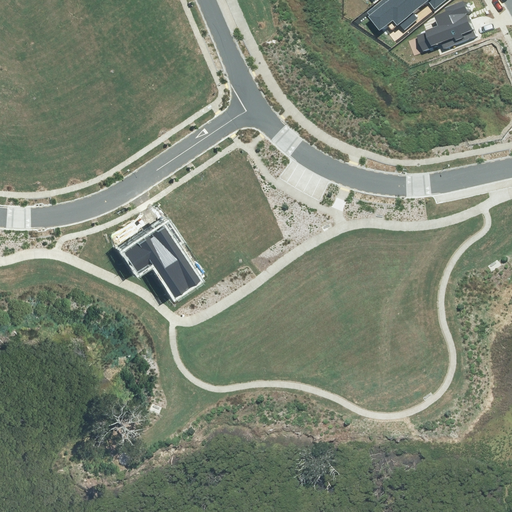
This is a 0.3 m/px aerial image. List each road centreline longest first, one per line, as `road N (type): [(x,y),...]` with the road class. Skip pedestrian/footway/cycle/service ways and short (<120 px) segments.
road 1 (residential): [(252,107),(302,153),(351,176),(441,182),(511,166)]
road 2 (residential): [(0,216),(46,217),(103,202),(252,107)]
